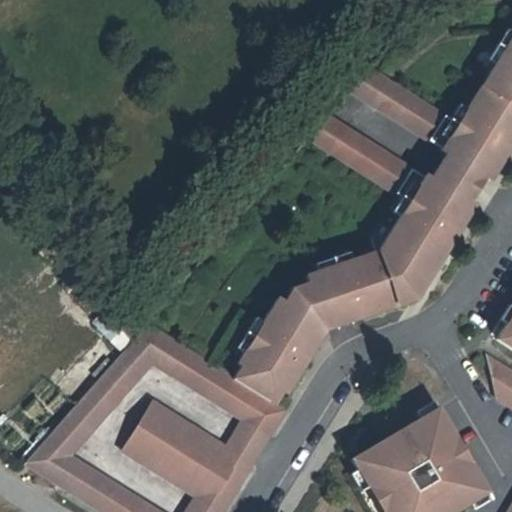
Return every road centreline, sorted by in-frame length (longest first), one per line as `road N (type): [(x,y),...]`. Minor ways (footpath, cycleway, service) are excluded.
road 1 (residential): [(443,341),(352,386),(278,511)]
road 2 (residential): [(443,341),(511,480)]
road 3 (residential): [(511,240),(458,334),(443,341)]
